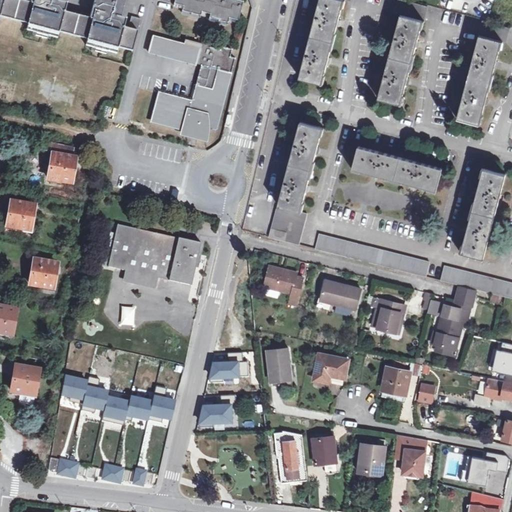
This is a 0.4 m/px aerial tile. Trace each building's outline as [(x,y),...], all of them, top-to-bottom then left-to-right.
[(140,20),(131,18),(128,29),(119,27),(121,19),(120,19),(124,0),(94,0),(89,19),(59,11),(61,0),(31,0),(30,3),(16,0),(0,0),(0,16),(28,24),(26,30),(57,38),(58,32),(87,40),(86,46),(116,54),(118,48),(132,52),(140,20)] [(209,19),(228,24),(229,18),(238,21),(243,2),(234,0),(174,0),(174,4),(183,7),(181,12),(200,17),(202,8),(211,10),(209,19)] [(350,0),(322,0),(302,80),(322,86),(344,3),(349,5),(350,0)] [(426,8),(400,0),(396,15),(402,17),(380,99),(402,105),(426,8)] [(511,30),(511,29),(484,22),(458,120),(482,126),(503,43),(508,45),(511,30)] [(202,138),(205,139),(207,128),(213,129),(228,74),(230,74),(235,59),(229,58),(231,50),(220,48),(220,51),(209,48),(210,45),(202,43),(200,50),(192,48),(193,44),(184,41),(183,45),(152,37),(148,52),(200,67),(195,86),(196,86),(192,103),(158,93),(151,120),(185,129),(185,127),(187,127),(194,134),(196,136),(198,137),(202,138)] [(324,130),(301,124),(273,239),(301,246),(309,215),(304,214),(324,130)] [(52,155),(48,180),(71,183),(74,158),(71,158),(73,149),(44,143),(43,151),(54,153),(54,155),(52,155)] [(444,171),(360,149),(355,171),(438,193),(444,171)] [(506,176),(484,170),(461,254),(483,260),(506,176)] [(33,206),(9,201),(6,226),(29,230),(33,206)] [(107,268),(124,273),(123,281),(156,289),(158,281),(193,289),(202,246),(117,227),(107,268)] [(431,263),(321,236),(317,250),(427,277),(431,263)] [(56,264),(34,260),(31,286),(52,290),(56,264)] [(297,274),(269,267),(265,286),(291,294),(289,306),(297,308),(304,279),(296,277),(297,274)] [(511,283),(445,267),(441,282),(511,299),(511,283)] [(325,281),(321,300),(358,310),(363,290),(325,281)] [(477,294),(459,289),(456,304),(473,308),(477,294)] [(433,294),(426,293),(424,300),(426,301),(425,308),(429,309),(431,301),(433,294)] [(405,306),(381,300),(380,307),(383,309),(378,328),(396,333),(400,313),(404,313),(405,306)] [(441,303),(431,301),(429,309),(428,312),(439,315),(441,303)] [(469,311),(446,305),(436,345),(455,350),(463,321),(467,322),(469,311)] [(16,312),(0,309),(0,334),(12,336),(16,312)] [(511,345),(503,343),(502,350),(496,349),(491,369),(511,373),(511,345)] [(292,379),(288,348),(267,351),(271,382),(292,379)] [(348,361),(319,354),(314,380),(327,383),(329,375),(345,379),(348,361)] [(213,368),(210,384),(246,382),(245,365),(243,366),(242,356),(224,358),(225,367),(213,368)] [(413,363),(412,374),(419,375),(420,364),(413,363)] [(84,401),(89,379),(75,376),(76,368),(66,366),(61,395),(84,401)] [(38,371),(17,367),(13,392),(35,396),(38,371)] [(411,374),(388,368),(384,390),(407,394),(411,374)] [(105,411),(110,388),(97,386),(99,378),(89,376),(89,379),(84,401),(83,405),(105,411)] [(502,380),(489,378),(488,378),(484,397),(498,400),(502,380)] [(511,382),(507,381),(502,380),(498,400),(501,400),(502,397),(511,399),(511,382)] [(169,419),(173,399),(166,397),(168,389),(156,386),(153,401),(150,415),(169,419)] [(438,390),(426,387),(422,403),(434,405),(438,390)] [(126,418),(130,400),(117,397),(118,390),(110,388),(105,411),(103,416),(125,422),(126,418)] [(150,415),(153,401),(138,398),(139,393),(132,391),(130,400),(126,418),(148,423),(150,415)] [(235,395),(221,396),(221,401),(206,402),(202,423),(233,422),(232,403),(235,403),(235,395)] [(511,422),(507,421),(503,441),(511,442),(511,422)] [(307,481),(301,435),(284,431),(276,434),(276,449),(279,449),(281,482),(307,481)] [(337,437),(316,438),(317,464),(339,463),(337,437)] [(417,453),(419,441),(401,438),(398,460),(408,462),(409,451),(417,453)] [(430,443),(419,441),(417,453),(409,451),(408,462),(406,475),(425,478),(430,443)] [(388,449),(365,445),(360,473),(384,477),(388,449)] [(510,462),(478,456),(474,479),(505,485),(510,462)] [(60,462),(57,474),(77,479),(79,466),(60,462)] [(113,468),(104,466),(101,478),(110,481),(113,468)] [(148,470),(138,467),(135,482),(145,484),(148,470)] [(504,500),(473,493),(470,511),(500,511),(500,510),(502,511),(504,500)]
